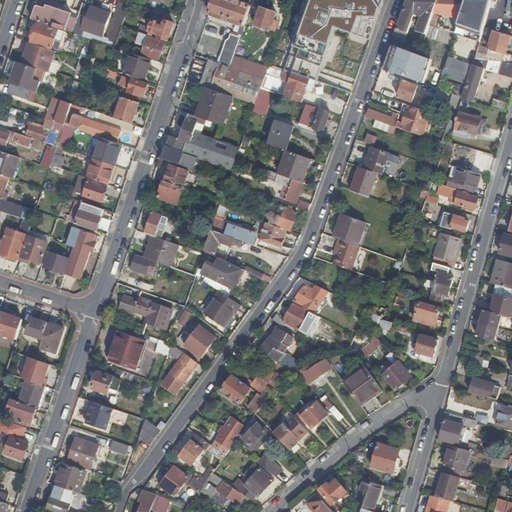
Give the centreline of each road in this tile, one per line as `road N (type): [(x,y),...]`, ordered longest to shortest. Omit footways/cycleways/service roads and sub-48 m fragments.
road 1 (residential): [(396,0),(305,249),(126,489),(118,511)]
road 2 (unclassified): [(92,310),(200,0)]
road 3 (residential): [(511,132),(434,398)]
road 4 (unclassified): [(25,511),(92,310)]
road 5 (residential): [(275,511),(376,426),(434,398)]
